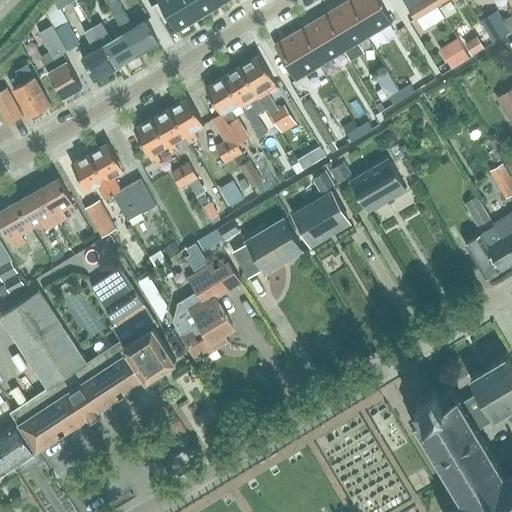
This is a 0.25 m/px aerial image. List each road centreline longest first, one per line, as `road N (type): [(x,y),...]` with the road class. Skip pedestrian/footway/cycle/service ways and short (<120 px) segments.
road 1 (residential): [(148,511),(511,290)]
road 2 (residential): [(282,0),(0,171)]
